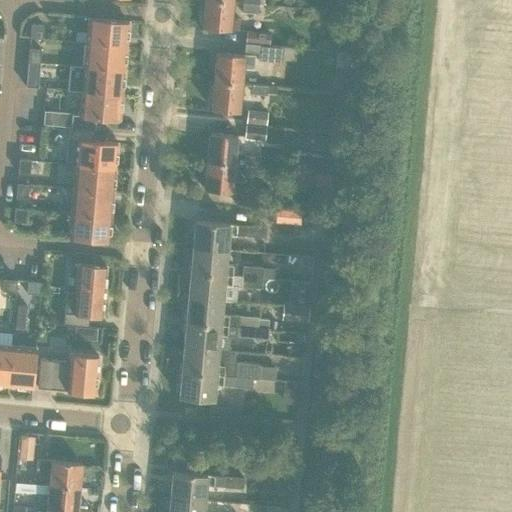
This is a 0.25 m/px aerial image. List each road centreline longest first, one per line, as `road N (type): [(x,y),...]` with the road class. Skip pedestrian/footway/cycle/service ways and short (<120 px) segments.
road 1 (residential): [(141,250),(162,13)]
road 2 (residential): [(14,2),(0,186)]
road 3 (residential): [(126,422),(141,250)]
road 4 (residential): [(162,13),(14,2)]
road 5 (residential): [(0,237),(141,250)]
road 6 (residential): [(126,422),(0,412)]
